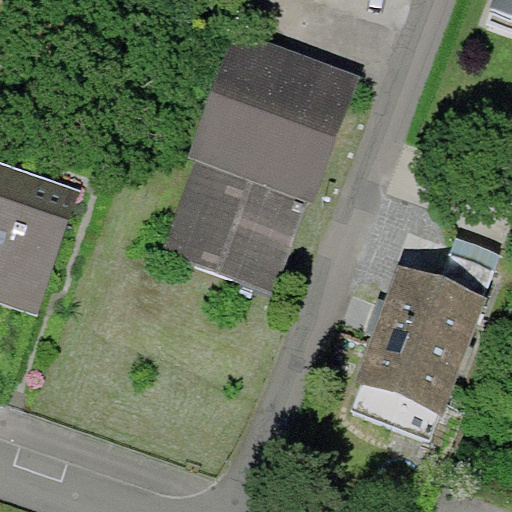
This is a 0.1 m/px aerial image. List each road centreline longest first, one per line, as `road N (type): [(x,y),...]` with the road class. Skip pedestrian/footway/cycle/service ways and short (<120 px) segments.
road 1 (residential): [(239,511),(433,0)]
road 2 (residential): [(0,449),(151,511)]
